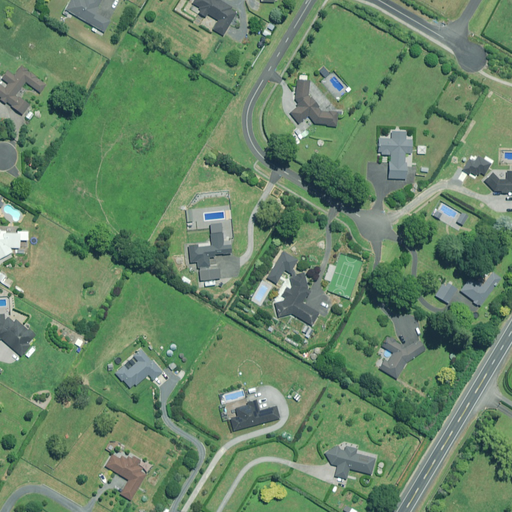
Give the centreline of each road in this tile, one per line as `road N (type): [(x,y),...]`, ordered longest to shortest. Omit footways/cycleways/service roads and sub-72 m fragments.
road 1 (residential): [(311,0),(251,100),(246,127),(269,162),(375,226)]
road 2 (primary): [(404,511),(511,330)]
